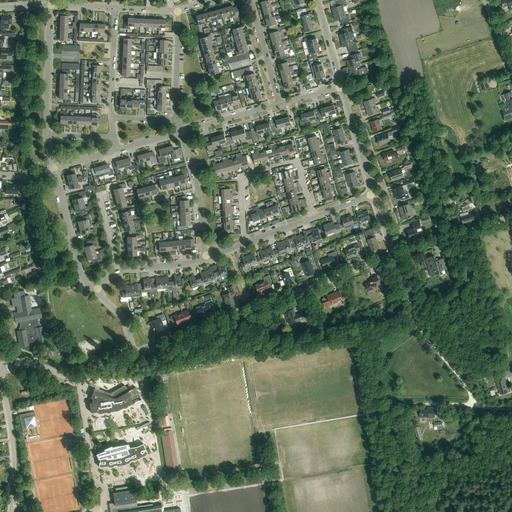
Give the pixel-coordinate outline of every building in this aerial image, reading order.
[(261,2),(263,8),(271,6),(271,5),(270,1),(273,0),(263,0),(264,1),(261,2)] [(303,0),(292,0),(294,6),(294,5),(295,9),(301,7),(301,4),(305,3),(303,0)] [(346,0),(334,0),(336,7),(332,8),(334,14),(344,11),(347,10),(346,6),(346,5),(347,4),(346,0)] [(510,10),(511,9),(511,0),(498,0),(503,8),(508,6),(510,10)] [(263,8),(264,14),(273,12),(273,11),(275,10),(274,7),(276,6),(276,5),(278,5),(277,3),(271,5),(271,6),(263,8)] [(233,8),(232,6),(226,7),(229,16),(231,16),(232,18),(239,16),(237,7),(233,8)] [(222,18),(229,16),(226,7),(220,9),(222,18)] [(216,20),(222,18),(220,9),(214,11),(216,20)] [(303,22),(311,20),(309,14),(306,15),(305,9),(297,11),(299,18),(302,17),(303,22)] [(264,14),(266,20),(275,18),(275,17),(274,13),(277,12),(277,10),(275,10),(273,11),(273,12),(264,14)] [(210,21),(216,20),(214,11),(208,12),(210,21)] [(344,11),(334,14),(336,20),(340,19),(341,23),(350,20),(348,14),(345,15),(344,11)] [(204,23),(210,21),(208,12),(202,14),(204,23)] [(198,25),(204,23),(202,14),(195,16),(198,25)] [(11,24),(12,17),(1,16),(1,20),(0,19),(0,28),(8,29),(8,24),(11,24)] [(275,18),(266,20),(268,27),(277,24),(275,19),(279,18),(278,16),(275,17),(275,18)] [(311,20),(303,22),(305,29),(303,30),(303,33),(310,31),(309,28),(313,27),(311,20)] [(280,37),(280,36),(279,32),(281,32),(281,30),(287,28),(286,25),(278,27),(279,30),(278,30),(278,31),(270,33),(272,39),(280,37)] [(234,35),(243,33),(241,26),(232,29),(233,33),(230,34),(231,36),(234,35)] [(342,41),(352,38),(354,37),(353,32),(352,26),(343,29),(344,33),(340,34),(342,41)] [(0,46),(2,47),(3,43),(4,36),(13,37),(13,33),(5,33),(0,32),(0,46)] [(235,41),(244,39),(243,33),(234,35),(235,41)] [(201,45),(210,42),(212,41),(210,34),(204,36),(204,37),(199,38),(201,45)] [(272,39),(273,45),(282,43),(282,42),(281,38),(285,37),(288,36),(287,34),(280,36),(280,37),(272,39)] [(308,48),(318,45),(316,38),(312,39),(311,36),(304,39),(305,42),(306,41),(308,48)] [(352,38),(342,41),(343,46),(347,45),(349,52),(358,50),(356,41),(353,41),(352,38)] [(237,47),(246,45),(244,39),(235,41),(237,47)] [(286,43),(286,41),(282,42),(282,43),(273,45),(275,52),(284,49),(284,48),(283,44),(286,43)] [(203,51),(212,48),(210,42),(201,45),(203,51)] [(246,45),(237,47),(238,51),(235,52),(236,55),(239,54),(242,54),(245,53),(248,52),(246,45)] [(318,45),(308,48),(309,54),(308,55),(309,58),(317,56),(316,53),(320,52),(318,45)] [(216,50),(216,47),(212,48),(203,51),(205,57),(214,54),(213,51),(216,50)] [(284,49),(275,52),(277,58),(281,57),(281,59),(288,57),(287,54),(285,54),(284,51),(288,49),(287,47),(284,48),(284,49)] [(1,52),(0,52),(0,58),(6,59),(6,55),(11,56),(11,50),(1,50),(1,52)] [(349,67),(359,64),(362,63),(361,60),(363,60),(361,55),(360,55),(359,53),(350,55),(351,59),(347,60),(349,67)] [(206,63),(215,60),(214,54),(205,57),(206,63)] [(289,68),(289,67),(288,63),(292,62),(291,58),(282,60),(282,63),(279,64),(280,71),(289,68)] [(208,69),(217,66),(215,60),(206,63),(208,69)] [(310,67),(312,73),(323,70),(321,64),(319,64),(318,61),(310,64),(311,67),(310,67)] [(92,72),(100,72),(100,66),(96,66),(96,62),(88,62),(88,68),(92,68),(92,72)] [(359,64),(349,67),(351,73),(355,71),(356,76),(368,72),(367,66),(360,68),(359,64)] [(10,66),(0,65),(0,77),(3,78),(3,72),(10,72),(10,66)] [(217,66),(208,69),(210,75),(219,73),(217,66)] [(291,74),(291,73),(290,70),(294,69),(293,66),(289,67),(289,68),(280,71),(282,77),(291,74)] [(60,80),(68,80),(71,80),(71,78),(68,78),(68,74),(69,74),(70,71),(61,70),(61,74),(60,74),(60,80)] [(323,70),(312,73),(314,80),(315,83),(317,83),(317,85),(324,83),(322,78),(325,77),(323,70)] [(293,80),(293,79),(292,76),(295,75),(295,72),(291,73),(291,74),(282,77),(284,83),(293,80)] [(256,79),(254,73),(243,76),(244,80),(246,80),(247,82),(256,79)] [(293,80),(284,83),(286,89),(295,86),(293,82),(297,81),(296,78),(293,79),(293,80)] [(248,88),(257,85),(256,79),(247,82),(248,88)] [(490,88),(488,82),(479,85),(481,91),(490,88)] [(250,94),(259,91),(257,85),(248,88),(250,94)] [(260,100),(259,98),(261,97),(259,91),(250,94),(252,100),(256,99),(257,100),(260,100)] [(67,97),(67,93),(59,92),(59,99),(65,99),(65,103),(71,103),(71,97),(67,97)] [(505,99),(508,108),(502,110),(504,116),(503,116),(504,121),(511,117),(511,93),(511,92),(503,95),(504,100),(505,99)] [(231,96),(234,105),(240,103),(237,94),(231,96)] [(228,107),(234,105),(231,96),(225,98),(228,107)] [(222,109),(219,100),(218,98),(215,99),(215,97),(212,98),(215,110),(222,109)] [(222,109),(228,107),(225,98),(219,100),(222,109)] [(366,109),(376,106),(375,102),(376,102),(375,99),(364,102),(366,109)] [(328,107),(330,115),(330,118),(333,117),(332,114),(336,113),(337,116),(340,115),(337,105),(334,106),(333,103),(332,103),(330,105),(330,107),(328,107)] [(376,106),(366,109),(368,116),(380,112),(378,108),(377,109),(376,106)] [(328,107),(318,110),(320,120),(321,122),(324,121),(323,117),(330,115),(328,107)] [(308,113),(310,121),(316,119),(317,121),(320,120),(318,110),(317,110),(314,111),(308,113)] [(304,122),(310,121),(308,113),(305,114),(305,112),(304,112),(304,111),(303,111),(302,111),(301,112),(301,113),(302,117),(299,117),(301,126),(304,125),(304,122)] [(283,119),(285,127),(291,125),(292,127),(295,126),(293,120),(290,121),(289,117),(283,119)] [(281,128),(285,127),(283,119),(276,121),(277,124),(274,125),(276,132),(277,135),(280,134),(280,133),(282,132),(281,128)] [(374,132),(382,129),(379,120),(371,122),(374,132)] [(273,133),(276,132),(274,125),(270,126),(269,123),(263,124),(265,132),(271,131),(272,133),(273,133)] [(254,139),(256,139),(256,137),(261,136),(260,134),(265,132),(263,124),(256,126),(257,130),(252,132),(254,139)] [(388,133),(381,135),(382,136),(377,138),(380,145),(391,142),(389,137),(394,135),(393,133),(400,131),(398,126),(391,129),(392,131),(388,133)] [(335,138),(344,135),(342,128),(333,131),(335,138)] [(253,140),(254,139),(252,132),(251,132),(251,131),(245,133),(244,129),(238,130),(240,138),(246,137),(247,140),(253,139),(253,140)] [(234,140),(240,138),(238,130),(231,132),(232,136),(229,137),(231,144),(232,143),(233,146),(235,146),(234,143),(235,143),(234,140)] [(227,145),(231,144),(229,137),(226,138),(224,134),(218,136),(220,144),(226,142),(227,145)] [(344,135),(335,138),(337,145),(346,142),(344,135)] [(214,146),(220,144),(218,136),(211,138),(212,142),(207,143),(209,152),(215,150),(214,146)] [(309,146),(320,143),(319,140),(317,140),(316,136),(307,139),(309,146)] [(284,141),(288,154),(295,152),(294,147),(292,143),(288,144),(287,140),(284,141)] [(281,156),(288,154),(284,141),(282,142),(283,146),(279,147),(281,156)] [(311,152),(320,150),(319,146),(321,145),(320,143),(309,146),(311,152)] [(275,158),(281,156),(279,147),(277,147),(276,145),(275,146),(274,144),(271,145),(272,146),(275,158)] [(165,148),(167,155),(172,153),(173,159),(180,158),(178,151),(177,149),(173,150),(172,146),(165,148)] [(268,159),(275,158),(272,146),(269,147),(269,149),(266,150),(268,159)] [(268,159),(266,150),(262,151),(261,149),(261,150),(260,147),(258,148),(258,150),(261,161),(268,159)] [(167,155),(165,148),(158,150),(160,156),(157,157),(159,164),(166,162),(164,156),(167,155)] [(342,160),(350,157),(348,150),(340,152),(340,151),(336,152),(336,149),(330,151),(331,156),(337,155),(337,156),(340,155),(342,160)] [(255,163),(261,161),(258,150),(255,151),(256,153),(252,154),(255,163)] [(313,159),(324,156),(323,153),(321,154),(320,150),(311,152),(313,159)] [(395,154),(394,151),(383,154),(385,161),(395,158),(395,160),(399,158),(397,153),(395,154)] [(144,154),(146,161),(151,159),(152,164),(157,162),(155,157),(152,158),(150,152),(144,154)] [(241,153),(240,153),(238,154),(242,167),(249,165),(246,156),(242,157),(241,153)] [(142,162),(146,161),(144,154),(137,156),(138,162),(136,163),(138,170),(144,168),(142,162)] [(235,168),(242,167),(238,154),(236,155),(237,158),(233,159),(235,168)] [(235,168),(233,159),(229,160),(228,156),(225,157),(225,159),(229,170),(235,168)] [(324,156),(313,159),(314,166),(323,163),(322,159),(325,159),(324,156)] [(336,173),(342,171),(341,168),(344,167),(344,166),(352,164),(350,157),(342,160),(343,164),(340,165),(340,166),(334,167),(336,173)] [(124,167),(125,169),(130,167),(130,170),(135,168),(134,163),(131,164),(129,158),(122,160),(124,167)] [(222,172),(229,170),(225,159),(223,160),(223,162),(220,163),(222,172)] [(120,168),(124,167),(122,160),(115,162),(117,168),(114,169),(116,174),(121,172),(120,168)] [(222,172),(220,163),(216,164),(215,162),(212,163),(213,166),(211,166),(212,172),(214,171),(215,174),(222,172)] [(100,166),(103,175),(108,174),(109,176),(114,175),(112,169),(109,170),(108,164),(100,166)] [(103,176),(103,175),(100,166),(94,168),(96,174),(93,175),(94,180),(99,179),(99,177),(103,176)] [(291,174),(290,171),(285,172),(284,167),(281,168),(282,173),(281,173),(283,180),(294,177),(294,176),(298,175),(297,172),(293,173),(293,174),(291,174)] [(404,177),(401,168),(389,173),(392,182),(404,177)] [(318,178),(331,175),(330,172),(326,173),(325,169),(316,172),(318,178)] [(174,170),(176,176),(177,176),(179,185),(185,183),(184,179),(187,178),(186,172),(182,173),(183,174),(178,176),(176,170),(174,170)] [(170,171),(168,172),(169,177),(170,178),(171,178),(173,187),(179,185),(177,176),(176,176),(172,177),(171,174),(170,171)] [(348,181),(357,179),(355,172),(351,173),(351,172),(346,173),(348,181)] [(69,182),(82,179),(81,176),(77,177),(78,178),(76,178),(75,174),(67,176),(68,179),(67,179),(67,180),(68,180),(69,182)] [(167,189),(173,187),(171,178),(170,178),(166,179),(165,175),(162,176),(163,180),(165,180),(167,189)] [(320,185),(329,183),(328,179),(332,178),(331,175),(318,178),(320,185)] [(165,180),(163,180),(160,181),(159,177),(156,178),(158,182),(159,182),(161,190),(167,189),(165,180)] [(283,180),(285,187),(294,184),(293,180),(295,179),(294,177),(283,180)] [(157,184),(155,185),(154,184),(150,186),(147,178),(145,179),(147,187),(148,186),(151,195),(157,193),(156,189),(158,188),(157,184)] [(82,179),(69,182),(69,185),(70,189),(78,187),(77,182),(79,181),(79,183),(82,182),(82,179)] [(357,179),(348,181),(350,188),(359,186),(357,179)] [(124,194),(123,193),(122,189),(126,188),(125,183),(116,186),(117,189),(113,190),(114,196),(124,194)] [(322,192),(335,188),(334,185),(330,186),(329,183),(320,185),(322,192)] [(17,195),(17,185),(17,186),(7,185),(7,184),(6,184),(6,194),(6,193),(16,194),(16,195),(17,195)] [(148,186),(147,187),(143,188),(142,184),(140,185),(141,188),(142,188),(145,197),(151,195),(148,186)] [(295,188),(294,184),(285,187),(287,193),(298,190),(297,187),(295,188)] [(404,193),(403,189),(406,188),(405,185),(393,189),(397,199),(401,198),(402,201),(410,198),(407,191),(404,193)] [(142,188),(141,188),(137,189),(136,186),(134,186),(135,191),(136,190),(136,192),(134,192),(135,195),(137,195),(138,199),(145,197),(142,188)] [(222,197),(233,196),(233,193),(231,193),(230,189),(225,189),(225,186),(219,186),(219,190),(221,190),(222,197)] [(335,188),(322,192),(324,199),(325,198),(326,202),(333,200),(332,196),(331,192),(335,191),(335,188)] [(287,193),(288,200),(298,197),(296,193),(299,193),(298,190),(287,193)] [(73,205),(84,202),(83,198),(86,197),(85,191),(78,193),(79,196),(75,197),(76,199),(72,200),(73,205)] [(125,200),(125,199),(124,195),(131,193),(130,191),(123,193),(124,194),(114,196),(116,202),(125,200)] [(180,206),(171,207),(171,209),(180,209),(180,208),(189,207),(188,200),(186,200),(185,197),(185,195),(177,198),(177,201),(179,201),(180,206)] [(125,200),(116,202),(118,209),(127,206),(125,201),(132,199),(132,197),(125,199),(125,200)] [(288,200),(290,206),(303,203),(303,200),(299,201),(298,197),(288,200)] [(269,202),(274,215),(280,213),(277,204),(273,206),(272,201),(269,202)] [(84,202),(73,205),(75,210),(79,209),(80,215),(87,213),(85,209),(89,208),(89,206),(85,207),(84,202)] [(267,218),(274,215),(269,202),(266,204),(267,208),(264,209),(267,218)] [(292,213),(301,210),(301,207),(304,206),(303,203),(290,206),(292,213)] [(409,205),(403,207),(399,208),(403,220),(413,217),(409,205)] [(267,218),(264,209),(260,210),(259,206),(256,207),(261,220),(267,218)] [(180,212),(176,213),(176,215),(180,215),(180,214),(189,213),(189,207),(180,208),(180,209),(180,212)] [(254,223),(261,220),(256,207),(253,208),(255,212),(251,214),(251,215),(248,216),(250,222),(253,221),(254,223)] [(11,219),(18,215),(15,209),(8,212),(11,219)] [(131,217),(131,215),(130,212),(134,211),(134,209),(129,210),(130,211),(121,213),(122,219),(131,217)] [(362,223),(371,220),(367,211),(363,213),(362,210),(356,213),(359,220),(361,220),(362,223)] [(464,214),(464,216),(460,218),(463,224),(477,219),(475,213),(469,215),(468,212),(464,214)] [(180,219),(176,219),(177,222),(181,221),(180,220),(190,219),(189,213),(180,214),(180,215),(180,219)] [(133,223),(133,222),(132,218),(138,217),(138,214),(131,215),(131,217),(122,219),(124,225),(133,223)] [(351,227),(354,226),(358,224),(355,218),(353,219),(351,215),(342,219),(345,226),(350,224),(351,227)] [(79,228),(88,226),(91,225),(90,221),(89,216),(82,218),(83,220),(78,222),(79,228)] [(181,225),(177,225),(177,231),(188,230),(188,226),(190,226),(190,219),(180,220),(181,221),(181,225)] [(128,231),(129,234),(135,232),(134,229),(133,224),(143,222),(142,220),(133,222),(133,223),(124,225),(126,232),(128,231)] [(419,233),(423,231),(419,221),(412,224),(413,228),(407,230),(409,236),(411,240),(417,238),(417,237),(420,236),(419,233)] [(336,234),(341,232),(338,224),(335,226),(333,222),(323,226),(327,234),(334,231),(336,234)] [(0,235),(9,232),(9,231),(12,230),(11,226),(7,227),(0,229),(0,235)] [(88,226),(79,228),(81,235),(86,234),(87,237),(94,235),(92,229),(89,230),(88,226)] [(371,251),(379,248),(374,234),(377,233),(375,227),(370,229),(371,230),(364,233),(371,251)] [(313,233),(310,234),(313,243),(316,242),(316,241),(321,239),(317,228),(314,229),(313,229),(311,230),(313,233)] [(303,233),(304,233),(300,235),(304,246),(310,244),(313,243),(310,234),(307,235),(306,232),(303,233)] [(184,240),(183,240),(179,240),(178,235),(175,235),(176,241),(177,241),(178,250),(184,249),(184,240)] [(304,246),(300,235),(296,236),(294,237),(296,243),(294,244),(296,250),(299,248),(298,248),(304,246)] [(136,243),(136,242),(136,238),(140,238),(140,236),(135,236),(135,237),(127,237),(127,244),(136,243)] [(171,241),(170,241),(166,242),(165,236),(163,236),(163,240),(163,242),(165,242),(166,251),(172,251),(171,241)] [(182,236),(183,240),(184,240),(184,249),(191,249),(191,247),(194,246),(194,239),(185,240),(185,236),(182,236)] [(177,241),(176,241),(172,241),(172,237),(169,238),(170,241),(171,241),(172,251),(178,250),(177,241)] [(86,253),(95,251),(94,247),(98,247),(96,239),(86,242),(87,246),(84,247),(86,253)] [(163,242),(163,240),(159,240),(159,239),(154,239),(155,248),(159,248),(159,252),(166,251),(165,242),(163,242)] [(296,250),(294,244),(291,245),(288,239),(286,240),(283,241),(287,252),(292,250),(293,251),(296,250)] [(287,252),(283,241),(279,243),(279,242),(276,243),(279,250),(276,251),(278,256),(281,255),(287,252)] [(136,250),(136,248),(136,245),(140,244),(140,242),(136,242),(136,243),(127,244),(127,250),(136,250)] [(357,251),(360,250),(358,245),(352,247),(352,248),(345,251),(348,259),(358,255),(357,251)] [(278,256),(276,251),(274,252),(272,246),(270,247),(270,248),(266,249),(270,260),(275,258),(278,256)] [(136,250),(127,250),(127,256),(137,256),(136,251),(141,251),(144,251),(144,248),(136,248),(136,250)] [(264,263),(270,260),(266,249),(261,251),(261,250),(259,251),(261,256),(259,257),(261,263),(264,262),(264,263)] [(95,251),(86,253),(87,260),(93,259),(94,262),(100,260),(99,255),(96,255),(95,251)] [(261,263),(259,257),(256,258),(254,252),(252,253),(248,255),(252,266),(258,264),(261,263)] [(334,258),(338,257),(335,252),(328,255),(329,257),(321,261),(324,268),(336,263),(334,258)] [(252,266),(248,255),(244,256),(242,257),(244,263),(241,264),(243,270),(247,269),(246,268),(252,266)] [(311,262),(314,261),(312,255),(308,257),(310,260),(302,264),(307,276),(315,273),(311,262)] [(442,274),(441,271),(447,269),(444,258),(436,261),(434,255),(426,258),(429,269),(431,268),(431,270),(429,270),(431,276),(438,274),(439,275),(442,274)] [(216,273),(218,279),(221,278),(221,277),(227,275),(223,264),(219,266),(219,265),(216,266),(219,272),(216,273)] [(218,279),(216,273),(213,274),(211,268),(209,269),(209,270),(206,271),(210,282),(215,280),(218,279)] [(293,282),(291,278),(294,276),(291,268),(284,270),(285,274),(281,275),(284,281),(283,281),(280,282),(281,286),(284,285),(285,285),(293,282)] [(6,277),(20,271),(18,269),(5,274),(6,277)] [(210,282),(206,271),(202,273),(201,271),(199,272),(202,279),(199,280),(201,286),(204,285),(204,284),(210,282)] [(201,286),(199,280),(196,281),(193,274),(191,275),(192,277),(188,278),(192,289),(197,287),(198,287),(201,286)] [(176,289),(176,288),(182,287),(181,276),(177,276),(177,275),(174,275),(175,282),(171,282),(172,293),(172,294),(176,294),(177,294),(176,289)] [(172,293),(171,282),(169,282),(168,276),(166,276),(166,277),(162,278),(163,289),(169,288),(169,293),(172,293)] [(378,286),(381,284),(377,276),(373,277),(374,280),(366,283),(369,292),(379,289),(378,286)] [(155,297),(153,284),(150,284),(150,277),(147,278),(147,279),(143,279),(144,289),(141,290),(142,293),(149,292),(150,298),(155,297)] [(163,289),(162,278),(158,278),(158,277),(156,277),(156,284),(153,284),(155,297),(158,297),(157,289),(163,289)] [(265,282),(256,286),(259,294),(264,292),(264,290),(270,288),(268,285),(265,277),(263,278),(265,282)] [(4,285),(8,284),(6,279),(2,280),(0,280),(0,289),(5,288),(4,285)] [(142,293),(141,290),(138,290),(137,283),(135,283),(135,284),(131,285),(132,296),(139,296),(142,296),(142,293)] [(132,296),(131,285),(127,285),(127,284),(125,284),(125,291),(122,291),(123,298),(126,297),(132,296)] [(231,295),(235,294),(233,286),(227,288),(229,294),(222,296),(227,308),(235,305),(231,295)] [(25,296),(24,290),(14,292),(15,298),(11,298),(13,307),(18,306),(19,312),(14,313),(15,322),(19,321),(20,326),(19,330),(19,331),(17,331),(20,347),(28,346),(28,348),(32,347),(36,347),(36,346),(39,346),(39,344),(47,342),(44,326),(42,327),(41,325),(39,322),(38,318),(42,317),(40,308),(31,310),(29,295),(25,296)] [(328,298),(326,299),(325,298),(324,298),(323,298),(323,299),(322,299),(322,300),(323,303),(325,308),(329,306),(338,302),(338,301),(342,300),(344,305),(348,304),(345,296),(341,297),(341,296),(342,296),(340,290),(327,295),(328,298)] [(210,308),(214,307),(211,301),(205,304),(205,305),(196,309),(199,317),(204,315),(204,314),(211,311),(210,308)] [(298,321),(300,320),(305,318),(306,320),(308,319),(305,311),(295,315),(293,309),(284,313),(289,323),(297,320),(298,321)] [(188,310),(174,316),(170,317),(171,321),(175,319),(177,324),(184,322),(185,323),(191,320),(188,310)] [(154,333),(163,330),(165,329),(162,322),(166,320),(163,314),(156,317),(157,320),(150,322),(154,333)] [(501,395),(509,392),(505,378),(496,380),(498,391),(499,390),(501,395)] [(89,403),(91,412),(98,411),(98,414),(102,414),(102,413),(116,410),(116,411),(119,410),(127,406),(128,407),(132,405),(131,404),(141,400),(141,399),(136,387),(132,389),(130,390),(125,385),(124,385),(112,392),(111,393),(110,393),(109,393),(107,392),(106,392),(95,387),(90,398),(93,400),(92,402),(89,403)] [(435,407),(427,407),(427,410),(420,410),(420,417),(435,418),(435,407)] [(28,433),(27,427),(35,425),(33,416),(35,416),(34,412),(20,415),(23,434),(28,433)] [(169,425),(168,415),(161,416),(163,426),(169,425)] [(147,426),(150,424),(150,422),(145,424),(140,426),(136,428),(137,430),(141,428),(146,426),(147,426)] [(164,432),(164,436),(162,436),(165,459),(167,474),(179,472),(172,430),(172,428),(164,429),(164,432)] [(112,445),(103,449),(104,449),(104,450),(97,453),(99,456),(100,461),(98,462),(99,467),(107,466),(108,467),(122,465),(124,465),(125,464),(148,454),(143,444),(136,446),(130,447),(128,444),(129,444),(114,446),(112,447),(112,446),(112,445)] [(113,511),(113,510),(137,506),(136,502),(134,489),(134,490),(131,490),(131,486),(115,488),(115,489),(116,492),(113,493),(113,492),(114,503),(109,503),(110,511),(113,511)]
